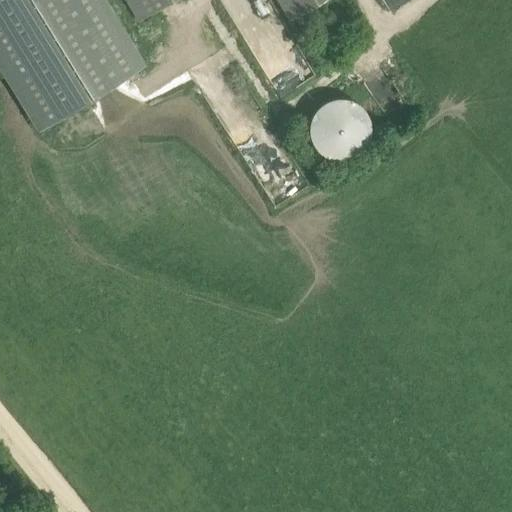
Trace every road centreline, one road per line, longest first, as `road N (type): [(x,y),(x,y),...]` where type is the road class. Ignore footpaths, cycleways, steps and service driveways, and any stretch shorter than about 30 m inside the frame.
road 1 (track): [(427,0),(294,105)]
road 2 (track): [(82,511),(0,409)]
